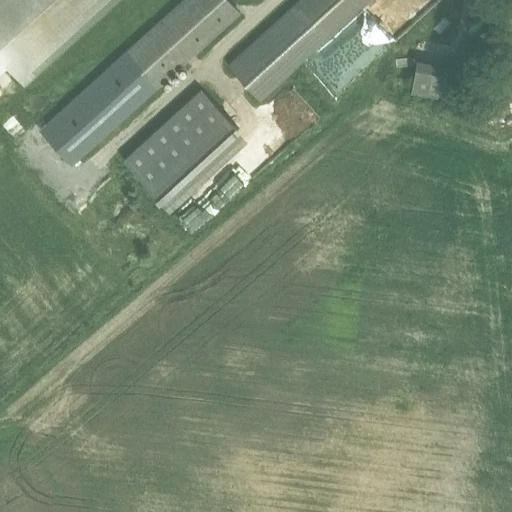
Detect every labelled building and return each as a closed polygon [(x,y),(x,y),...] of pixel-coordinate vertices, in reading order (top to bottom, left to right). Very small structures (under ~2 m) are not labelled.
[(0,0),(0,64),(2,62),(23,84),(115,0),(0,0)] [(154,87),(238,11),(228,0),(181,0),(123,53),(154,87)] [(259,98),(366,0),(298,0),(227,64),(259,98)] [(507,103),(507,98),(511,97),(511,23),(486,23),(484,97),(493,97),(493,103),(507,103)] [(419,94),(460,98),(462,71),(422,67),(419,94)] [(201,89),(124,160),(158,197),(235,127),(201,89)]
